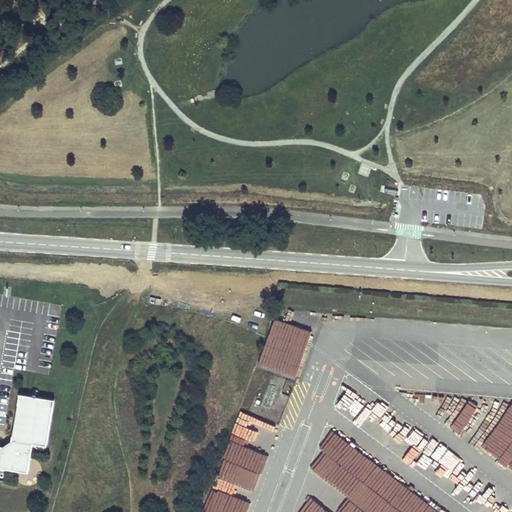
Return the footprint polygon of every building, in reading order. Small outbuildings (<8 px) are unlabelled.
[(304,348),(312,318),(300,314),(292,345),(304,348)] [(296,381),(301,368),(268,355),(263,369),(296,381)] [(0,441),(0,471),(1,464),(30,469),(35,440),(48,442),(56,396),(21,390),(13,436),(5,442),(0,441)] [(406,423),(401,434),(414,439),(419,428),(406,423)] [(330,455),(340,436),(331,432),(321,451),(330,455)]
